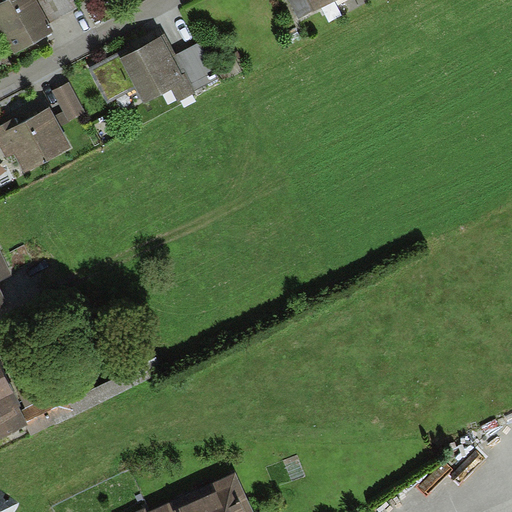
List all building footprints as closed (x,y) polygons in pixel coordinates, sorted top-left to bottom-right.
[(5,0),(0,3),(0,28),(14,54),(54,32),(49,24),(36,0),(5,0)] [(36,0),(49,24),(78,8),(74,0),(36,0)] [(313,12),(306,0),(288,0),(299,19),(313,12)] [(306,0),(313,12),(334,1),(335,0),(306,0)] [(118,54),(89,69),(107,104),(136,89),(144,103),(171,89),(178,102),(196,93),(194,91),(176,55),(164,34),(120,58),(118,54)] [(0,43),(0,67),(10,62),(0,43)] [(194,91),(218,79),(200,43),(176,55),(194,91)] [(63,112),(55,116),(61,127),(70,122),(69,121),(85,112),(69,82),(52,91),(63,112)] [(11,120),(0,126),(0,147),(6,159),(15,154),(24,172),(72,148),(61,127),(55,116),(51,107),(14,126),(11,120)] [(0,251),(0,309),(9,305),(0,287),(0,281),(12,276),(0,251)] [(0,438),(28,425),(26,422),(20,409),(22,408),(0,362),(0,438)] [(20,409),(26,422),(52,409),(40,385),(19,396),(25,407),(22,408),(20,409)] [(253,511),(235,472),(212,483),(216,492),(174,511),(170,502),(148,511),(253,511)] [(15,511),(21,503),(0,491),(0,511),(15,511)]
